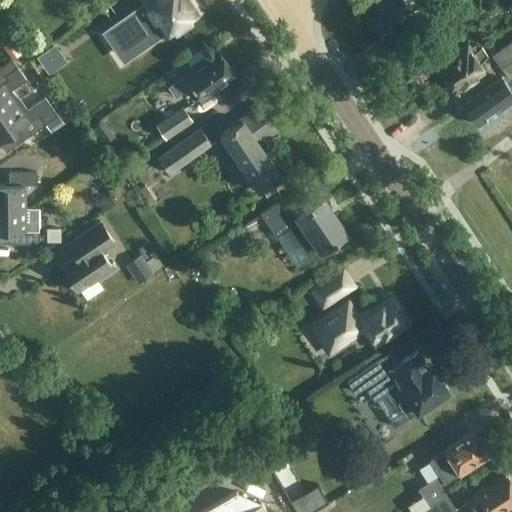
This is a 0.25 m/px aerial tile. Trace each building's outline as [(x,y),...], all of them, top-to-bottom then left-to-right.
[(148,0),(118,21),(136,48),(163,29),(166,33),(195,14),(185,0),(148,0)] [(379,0),(366,10),(382,32),(391,26),(393,29),(408,19),(406,15),(412,11),(411,10),(423,2),(421,0),(379,0)] [(429,4),(416,13),(423,23),(436,13),(429,4)] [(511,41),(491,57),(500,68),(511,59),(511,41)] [(46,45),(20,57),(32,81),(58,69),(46,45)] [(455,92),(479,75),(485,71),(480,64),(487,57),(481,49),(477,51),(474,46),(470,49),(467,45),(452,55),(455,59),(439,70),(455,92)] [(184,75),(185,76),(168,87),(174,96),(191,84),(200,97),(233,74),(217,52),(184,75)] [(511,59),(500,68),(509,81),(511,78),(511,59)] [(0,113),(19,100),(11,90),(25,81),(12,62),(0,69),(0,113)] [(477,126),(479,124),(511,101),(511,96),(500,80),(463,106),(477,126)] [(19,100),(0,113),(0,142),(14,132),(21,142),(57,117),(43,98),(26,110),(19,100)] [(275,192),(269,183),(280,176),(258,144),(276,131),(258,105),(232,123),(233,125),(220,134),(259,190),(261,189),(267,198),(275,192)] [(155,126),(165,141),(193,122),(183,107),(155,126)] [(157,158),(169,175),(211,146),(200,129),(157,158)] [(0,209),(22,209),(22,186),(35,186),(35,174),(7,174),(7,186),(0,186),(0,209)] [(276,237),(284,232),(295,248),(300,245),(309,258),(319,251),(346,233),(322,199),(296,216),(284,198),(260,214),(276,237)] [(37,242),(37,209),(22,209),(0,209),(0,232),(7,233),(7,245),(33,245),(37,242)] [(66,218),(66,234),(81,233),(81,218),(66,218)] [(60,267),(76,292),(111,269),(100,253),(113,244),(99,222),(73,240),(82,253),(60,267)] [(45,242),(59,242),(59,229),(45,229),(45,242)] [(125,265),(137,284),(153,273),(141,255),(125,265)] [(343,267),(308,290),(321,310),(356,287),(343,267)] [(367,310),(360,315),(348,298),(307,325),(328,357),(366,331),(374,344),(406,323),(390,299),(369,313),(367,310)] [(390,370),(382,359),(348,382),(355,393),(364,387),(373,401),(385,393),(395,407),(399,404),(408,418),(418,411),(422,413),(429,409),(428,404),(448,391),(447,389),(448,386),(443,378),(439,379),(431,367),(425,371),(414,354),(390,370)] [(429,484),(419,491),(429,507),(446,497),(440,487),(460,475),(490,456),(488,453),(490,449),(486,444),(482,443),(481,441),(479,441),(473,431),(444,450),(445,452),(430,461),(419,468),(429,484)] [(487,485),(476,492),(478,495),(466,503),(471,511),(470,511),(501,511),(511,505),(511,487),(505,477),(489,488),(487,485)] [(266,511),(262,504),(248,511),(247,511),(237,493),(204,511),(266,511)] [(421,511),(455,511),(446,497),(429,507),(421,511)]
